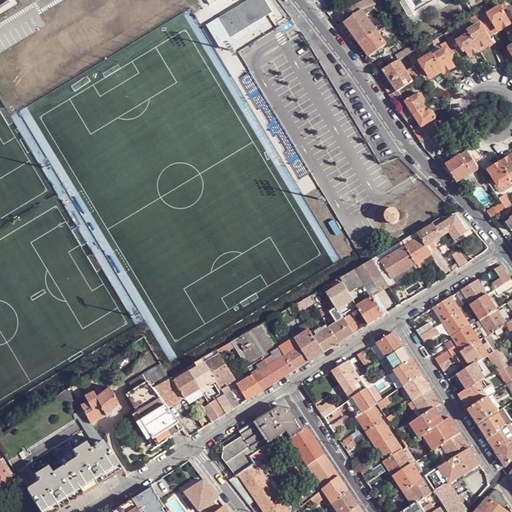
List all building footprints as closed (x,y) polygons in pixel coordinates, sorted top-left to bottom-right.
[(265,0),(249,0),(218,19),(230,38),(262,19),(273,12),(265,0)] [(505,13),(509,10),(503,0),(502,0),(499,2),(501,6),(505,13)] [(501,6),(490,13),(488,9),(481,13),(486,21),(491,28),(494,34),(511,23),(505,13),(501,6)] [(360,43),(378,31),(362,9),(345,22),(360,43)] [(487,38),(494,34),(491,28),(486,21),(481,13),(475,16),(470,19),(475,28),(469,31),(470,34),(479,48),(480,48),(482,49),(489,45),(488,43),(489,42),(487,38)] [(265,24),(262,19),(230,38),(218,19),(207,25),(222,50),(265,24)] [(370,57),(387,44),(378,31),(360,43),(361,44),(370,57)] [(470,34),(459,40),(459,42),(458,42),(460,45),(459,45),(462,49),(463,48),(466,49),(470,55),(472,55),(479,51),(480,50),(479,48),(470,34)] [(452,45),(457,52),(462,49),(459,45),(460,45),(458,42),(459,42),(455,35),(452,36),(448,38),(452,45)] [(430,50),(441,43),(438,38),(427,45),(430,50)] [(443,71),(444,72),(445,72),(453,67),(453,65),(450,59),(450,56),(457,52),(452,45),(434,56),(443,71)] [(412,62),(422,56),(419,49),(408,56),(412,62)] [(433,54),(422,61),(422,63),(423,65),(421,67),(424,71),(425,70),(429,70),(433,77),(443,71),(434,56),(433,54)] [(387,76),(404,66),(400,60),(384,70),(387,76)] [(391,81),(407,71),(404,66),(387,76),(391,81)] [(415,66),(410,70),(416,80),(422,77),(415,66)] [(391,81),(394,86),(410,76),(407,71),(391,81)] [(399,90),(413,82),(410,76),(394,86),(397,91),(399,90)] [(395,103),(404,98),(399,90),(397,91),(390,96),(395,103)] [(414,115),(425,107),(423,104),(425,103),(425,100),(422,93),(418,93),(405,101),(411,111),(414,115)] [(422,126),(423,128),(428,125),(436,120),(436,117),(432,110),(429,110),(427,111),(425,107),(414,115),(412,116),(406,120),(407,122),(409,124),(415,120),(416,122),(418,120),(420,124),(422,126)] [(409,111),(403,116),(406,120),(412,116),(409,111)] [(413,131),(421,143),(430,136),(430,137),(434,134),(428,125),(423,128),(422,126),(420,124),(412,129),(413,131)] [(476,162),(482,159),(475,148),(470,152),(469,152),(476,162)] [(457,183),(473,173),(462,155),(446,165),(452,175),(456,181),(457,183)] [(501,163),(511,180),(511,179),(511,157),(501,163)] [(501,163),(492,169),(496,176),(495,180),(493,181),(496,185),(498,184),(499,186),(501,187),(509,182),(511,180),(501,163)] [(0,189),(0,215),(6,227),(17,221),(0,189)] [(506,209),(511,205),(509,201),(509,200),(506,196),(506,195),(500,199),(503,204),(506,209)] [(506,209),(503,204),(490,212),(493,217),(506,209)] [(389,208),(385,211),(383,215),(383,219),(385,221),(391,225),(396,223),(395,210),(394,208),(393,208),(391,207),(389,208)] [(466,233),(455,216),(441,224),(435,229),(440,237),(449,232),(454,240),(466,233)] [(441,224),(440,222),(438,219),(432,223),(433,225),(435,229),(441,224)] [(425,246),(440,237),(435,229),(433,225),(418,234),(420,238),(425,246)] [(416,264),(431,256),(428,251),(425,246),(420,238),(415,241),(405,247),(416,264)] [(402,242),(376,257),(379,261),(405,246),(402,242)] [(416,264),(405,247),(405,246),(379,261),(390,279),(391,279),(414,266),(416,264)] [(452,255),(459,268),(467,263),(459,251),(452,255)] [(416,264),(419,269),(434,260),(431,257),(431,256),(416,264)] [(372,260),(385,282),(390,279),(379,261),(376,257),(372,260)] [(440,257),(434,260),(438,266),(441,273),(443,275),(449,271),(440,257)] [(372,260),(353,270),(361,284),(367,293),(369,292),(370,293),(372,297),(377,294),(389,287),(385,282),(372,260)] [(361,284),(353,270),(339,279),(341,281),(348,292),(361,284)] [(20,290),(38,321),(80,297),(66,272),(48,283),(44,276),(20,290)] [(493,282),(497,288),(511,278),(508,273),(493,282)] [(488,293),(493,290),(483,276),(479,278),(488,293)] [(462,289),(471,304),(488,293),(479,278),(462,289)] [(511,285),(511,278),(497,288),(493,289),(495,292),(497,290),(499,294),(511,285)] [(339,279),(323,288),(325,291),(341,281),(339,279)] [(385,282),(389,287),(394,283),(391,279),(390,279),(385,282)] [(325,291),(336,308),(337,309),(353,300),(348,292),(341,281),(325,291)] [(354,301),(356,305),(357,307),(372,297),(370,293),(369,292),(367,293),(354,301)] [(471,304),(480,319),(497,308),(488,293),(471,304)] [(384,315),(388,312),(377,294),(372,297),(384,315)] [(433,307),(443,321),(461,310),(452,295),(433,307)] [(313,304),(308,297),(293,306),(295,308),(304,303),(307,307),(313,304)] [(384,315),(372,297),(357,307),(368,325),(384,315)] [(337,309),(340,315),(356,305),(354,301),(353,300),(337,309)] [(507,323),(511,319),(511,317),(504,304),(497,308),(507,323)] [(333,325),(343,319),(343,317),(340,315),(337,309),(336,308),(326,314),(333,325)] [(507,323),(497,308),(480,319),(490,334),(496,330),(501,327),(503,325),(507,323)] [(443,321),(452,336),(470,325),(468,321),(461,310),(443,321)] [(263,323),(266,328),(281,319),(278,314),(263,323)] [(327,325),(329,328),(333,325),(326,314),(321,317),(327,325)] [(359,330),(349,315),(346,317),(343,319),(353,334),(359,330)] [(339,343),(353,334),(343,319),(333,325),(329,328),(339,343)] [(485,336),(490,334),(480,319),(476,321),(478,324),(485,336)] [(417,329),(421,335),(434,327),(430,321),(417,329)] [(246,333),(262,358),(278,347),(266,328),(263,323),(246,333)] [(511,331),(507,323),(503,325),(511,338),(511,331)] [(472,327),(480,339),(485,336),(478,324),(472,327)] [(452,336),(461,350),(480,339),(472,327),(470,325),(452,336)] [(421,335),(425,341),(438,332),(436,329),(435,326),(434,327),(421,335)] [(324,352),(339,343),(329,328),(327,329),(314,338),(324,352)] [(309,331),(303,334),(306,339),(308,342),(314,338),(309,331)] [(402,342),(394,331),(377,342),(386,356),(404,345),(402,342)] [(268,366),(262,358),(246,333),(231,342),(234,346),(252,376),(268,366)] [(498,346),(490,334),(485,336),(494,351),(499,348),(498,346)] [(452,336),(448,339),(457,353),(461,350),(452,336)] [(308,362),(324,352),(314,338),(308,342),(299,347),(308,362)] [(297,345),(299,347),(308,342),(306,339),(297,345)] [(461,350),(471,365),(476,362),(489,354),(480,339),(461,350)] [(231,342),(223,347),(226,351),(234,346),(231,342)] [(377,342),(371,346),(380,360),(386,356),(377,342)] [(412,358),(404,345),(386,356),(395,369),(412,358)] [(277,381),(294,371),(284,356),(278,347),(262,358),(268,366),(277,381)] [(284,356),(294,371),(308,362),(299,347),(284,356)] [(503,366),(509,362),(501,350),(500,347),(499,348),(494,351),(503,365),(503,366)] [(453,355),(450,349),(436,358),(440,364),(453,355)] [(367,368),(373,364),(364,350),(358,354),(367,368)] [(461,350),(457,353),(465,369),(471,365),(461,350)] [(489,354),(498,368),(499,368),(503,365),(494,351),(489,354)] [(212,353),(205,357),(207,362),(215,358),(212,353)] [(207,362),(205,363),(215,380),(217,384),(218,386),(219,387),(227,381),(229,384),(235,380),(229,371),(219,355),(215,358),(207,362)] [(458,361),(453,355),(440,364),(444,370),(458,361)] [(422,373),(412,358),(395,369),(395,370),(404,384),(422,373)] [(204,364),(202,359),(195,363),(198,368),(204,364)] [(345,362),(344,362),(358,383),(364,390),(368,387),(360,376),(351,362),(349,359),(345,362)] [(354,397),(361,392),(356,384),(358,383),(344,362),(332,370),(341,384),(351,399),(354,397)] [(457,374),(467,388),(477,382),(481,380),(485,377),(476,362),(471,365),(465,369),(457,374)] [(511,365),(510,362),(509,362),(503,366),(510,376),(511,379),(511,365)] [(215,380),(205,363),(204,364),(198,368),(189,373),(200,389),(215,380)] [(160,364),(142,375),(146,381),(147,381),(152,388),(169,378),(160,364)] [(506,378),(510,376),(503,366),(503,365),(499,368),(506,378)] [(252,376),(262,392),(277,381),(268,366),(252,376)] [(187,368),(173,376),(176,380),(189,372),(187,368)] [(367,371),(360,376),(368,387),(373,384),(375,382),(370,373),(367,371)] [(185,398),(195,392),(200,389),(189,373),(189,372),(176,380),(174,381),(185,398)] [(414,399),(431,388),(422,373),(404,384),(412,397),(414,399)] [(129,383),(133,389),(146,381),(142,375),(129,383)] [(485,377),(481,380),(485,385),(490,381),(487,375),(485,377)] [(247,401),(262,392),(252,376),(238,385),(243,394),(247,401)] [(185,398),(174,381),(171,377),(169,378),(152,388),(165,405),(168,408),(185,398)] [(200,389),(202,393),(217,384),(215,380),(200,389)] [(481,380),(477,382),(486,397),(489,396),(490,394),(485,385),(481,380)] [(165,405),(152,388),(147,381),(146,381),(133,389),(125,394),(137,412),(142,420),(165,405)] [(459,393),(469,408),(486,397),(477,382),(467,388),(459,393)] [(351,399),(341,384),(338,387),(347,401),(351,399)] [(377,402),(382,399),(373,384),(368,387),(377,402)] [(0,434),(0,448),(26,488),(38,480),(35,475),(49,467),(52,472),(77,456),(74,451),(87,443),(90,448),(95,445),(93,442),(100,437),(95,429),(91,424),(80,405),(70,387),(0,434)] [(118,404),(108,387),(95,397),(84,402),(80,405),(91,424),(98,420),(105,415),(118,404)] [(373,405),(377,402),(368,387),(364,390),(361,392),(354,397),(364,411),(373,405)] [(441,402),(431,388),(414,399),(413,399),(415,402),(423,414),(434,407),(435,407),(441,402)] [(231,391),(224,395),(233,410),(239,406),(240,405),(231,391)] [(92,392),(81,397),(84,402),(95,397),(92,392)] [(195,392),(185,398),(188,403),(198,396),(195,392)] [(243,394),(239,397),(243,403),(247,401),(243,394)] [(217,398),(227,413),(233,410),(224,395),(217,398)] [(392,401),(388,395),(382,399),(377,402),(382,408),(392,401)] [(469,408),(478,423),(498,410),(497,408),(489,396),(486,397),(469,408)] [(347,401),(357,416),(364,411),(354,397),(351,399),(347,401)] [(316,405),(324,416),(328,413),(334,410),(326,398),(316,405)] [(224,415),(215,400),(209,404),(218,419),(224,415)] [(209,404),(204,407),(212,421),(213,422),(218,419),(209,404)] [(178,421),(168,408),(165,405),(142,420),(151,434),(152,437),(178,421)] [(383,420),(373,405),(364,411),(357,416),(356,416),(366,431),(383,420)] [(271,442),(287,432),(291,438),(305,429),(292,408),(280,406),(257,420),(271,442)] [(419,417),(408,424),(418,438),(422,436),(433,429),(443,422),(434,407),(423,414),(419,417)] [(478,423),(488,438),(508,425),(506,423),(498,410),(478,423)] [(387,417),(397,431),(403,427),(393,413),(387,417)] [(91,424),(95,429),(105,424),(105,415),(98,420),(91,424)] [(349,421),(346,415),(330,425),(334,431),(336,430),(338,429),(349,421)] [(460,432),(450,417),(444,421),(443,422),(433,429),(441,441),(442,444),(460,432)] [(142,420),(137,423),(146,437),(151,434),(142,420)] [(254,454),(271,442),(257,420),(240,431),(243,435),(254,454)] [(393,434),(383,420),(366,431),(376,446),(393,434)] [(152,437),(158,446),(167,440),(167,439),(169,438),(183,428),(178,421),(152,437)] [(488,438),(496,450),(511,439),(511,425),(510,423),(508,425),(488,438)] [(316,441),(308,427),(305,429),(291,438),(291,439),(308,465),(325,454),(316,441)] [(433,429),(422,436),(431,451),(434,449),(438,446),(436,444),(441,441),(433,429)] [(251,456),(255,463),(256,463),(260,460),(286,442),(291,439),(291,438),(287,432),(271,442),(254,454),(251,456)] [(470,447),(460,432),(442,444),(452,459),(470,447)] [(158,446),(152,437),(151,434),(146,437),(150,443),(154,448),(158,446)] [(344,442),(346,444),(353,439),(354,439),(351,434),(343,440),(344,442)] [(402,449),(393,434),(376,446),(385,461),(402,449)] [(254,454),(243,435),(224,447),(223,457),(236,476),(237,475),(239,474),(255,463),(251,456),(254,454)] [(40,511),(55,511),(78,498),(114,475),(122,470),(107,448),(104,442),(100,437),(93,442),(95,445),(90,448),(87,443),(74,451),(77,456),(52,472),(49,467),(35,475),(38,480),(26,488),(40,511)] [(402,440),(406,446),(410,444),(406,437),(402,440)] [(313,481),(316,477),(308,465),(291,439),(286,442),(313,481)] [(511,458),(511,439),(496,450),(506,466),(511,458)] [(410,444),(406,446),(416,461),(423,457),(425,455),(424,453),(419,456),(414,449),(411,443),(410,444)] [(444,464),(452,459),(442,444),(438,446),(434,449),(444,464)] [(481,463),(470,447),(452,459),(444,464),(439,467),(449,483),(451,482),(457,478),(479,464),(481,463)] [(412,464),(402,449),(385,461),(384,461),(394,476),(412,464)] [(339,476),(325,454),(308,465),(316,477),(324,488),(339,476)] [(432,471),(423,457),(416,461),(426,476),(432,471)] [(0,483),(13,475),(2,458),(0,458),(0,483)] [(289,511),(291,511),(292,506),(260,460),(256,463),(289,511)] [(289,511),(256,463),(255,463),(239,474),(265,511),(289,511)] [(360,471),(363,475),(366,473),(373,469),(374,468),(371,463),(360,471)] [(422,478),(412,464),(394,476),(403,491),(409,487),(422,478)] [(457,478),(460,482),(481,468),(479,464),(457,478)] [(445,504),(459,495),(457,492),(451,482),(449,483),(439,467),(432,471),(426,476),(428,480),(433,487),(435,490),(445,504)] [(349,490),(339,476),(324,488),(323,489),(327,495),(333,503),(349,490)] [(313,481),(293,496),(296,499),(301,506),(311,498),(323,489),(324,488),(316,477),(313,481)] [(409,487),(419,501),(427,496),(432,493),(429,489),(425,482),(422,478),(409,487)] [(460,482),(457,478),(451,482),(457,492),(464,488),(460,482)] [(186,492),(200,510),(214,501),(219,498),(205,480),(186,492)] [(481,482),(467,499),(472,504),(487,487),(481,482)] [(154,489),(152,487),(138,496),(139,497),(142,495),(144,496),(154,489)] [(164,505),(154,489),(144,496),(142,495),(139,497),(139,499),(136,501),(142,511),(154,511),(163,507),(164,505)] [(327,495),(323,489),(311,498),(315,503),(320,500),(327,495)] [(491,494),(488,497),(503,508),(508,504),(497,489),(491,494)] [(349,511),(359,505),(349,490),(333,503),(334,506),(338,511),(349,511)] [(327,495),(320,500),(327,508),(333,503),(327,495)] [(464,511),(467,508),(463,502),(459,495),(445,504),(449,511),(464,511)] [(433,511),(436,510),(427,496),(419,501),(402,511),(433,511)] [(507,511),(503,508),(488,497),(475,511),(477,511),(507,511)] [(114,511),(115,511),(142,511),(136,501),(134,499),(114,511)] [(299,508),(301,506),(296,499),(293,501),(295,504),(299,508)] [(467,499),(463,502),(467,508),(472,504),(467,499)] [(201,511),(217,511),(220,510),(214,501),(200,510),(201,511)] [(330,509),(334,506),(333,503),(327,508),(325,509),(327,511),(329,511),(332,511),(330,509)]
